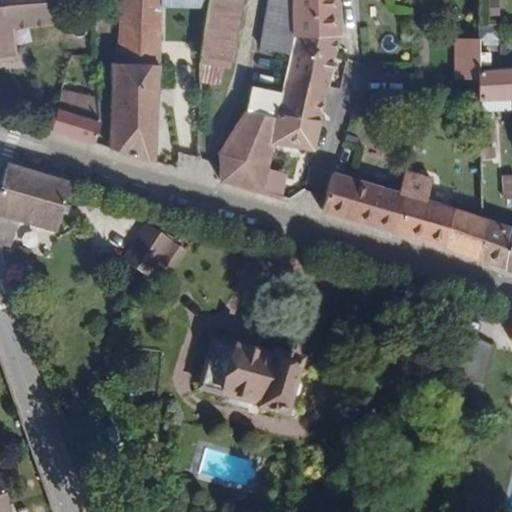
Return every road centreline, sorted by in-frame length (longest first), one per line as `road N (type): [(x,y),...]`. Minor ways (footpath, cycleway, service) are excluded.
road 1 (residential): [(511,291),(0,135)]
road 2 (tertiary): [(71,511),(0,304)]
